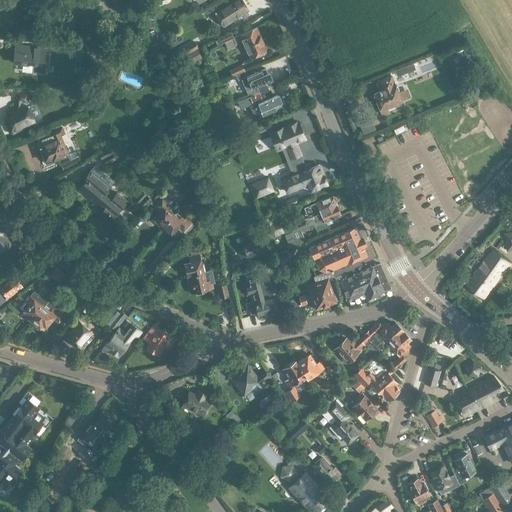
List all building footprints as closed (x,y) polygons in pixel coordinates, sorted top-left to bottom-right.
[(249,11),(242,0),(220,0),(215,3),(218,6),(222,3),(224,6),(214,12),(223,27),(241,15),(243,18),(249,14),(247,12),(249,11)] [(234,37),(233,38),(236,44),(242,41),(250,58),(267,50),(257,27),(233,37),(234,37)] [(153,30),(146,32),(149,44),(156,43),(156,40),(158,39),(156,33),(154,34),(153,30)] [(231,32),(218,38),(221,43),(233,38),(234,37),(233,37),(231,32)] [(194,41),(175,51),(179,58),(198,48),(194,41)] [(62,52),(82,54),(82,46),(63,44),(62,52)] [(14,45),(13,63),(34,65),(33,73),(46,74),(49,48),(14,45)] [(91,47),(90,62),(98,63),(99,47),(91,47)] [(184,66),(202,57),(197,49),(179,58),(184,66)] [(413,63),(394,70),(397,77),(415,69),(413,63)] [(245,71),(242,64),(229,70),(232,76),(245,71)] [(267,72),(265,68),(243,77),(245,82),(248,81),(253,92),(258,90),(257,86),(271,80),(272,78),(270,73),(267,72)] [(375,82),(379,91),(372,94),(381,113),(387,111),(386,107),(401,101),(395,85),(394,86),(389,76),(375,82)] [(229,85),(227,80),(217,83),(220,89),(229,85)] [(94,87),(86,88),(89,108),(99,107),(96,86),(94,87)] [(9,114),(11,116),(6,119),(14,133),(35,121),(27,106),(20,109),(20,102),(27,103),(28,93),(17,93),(16,106),(11,110),(12,112),(9,114)] [(263,100),(260,93),(250,98),(253,104),(263,100)] [(277,95),(258,103),(261,110),(257,111),(260,117),(282,107),(281,103),(280,103),(281,100),(279,96),(277,95)] [(294,116),(291,111),(280,115),(283,120),(294,116)] [(298,120),(268,132),(276,152),(284,149),(289,160),(302,155),(298,143),(307,140),(298,120)] [(69,149),(67,145),(65,144),(61,135),(65,133),(62,126),(51,131),(52,133),(38,138),(40,143),(39,144),(46,163),(57,158),(58,159),(63,157),(63,155),(68,153),(68,151),(69,149)] [(98,153),(105,165),(115,159),(109,147),(98,153)] [(81,162),(78,156),(61,165),(64,170),(81,162)] [(309,191),(326,184),(319,165),(287,177),(292,190),(306,185),(309,191)] [(96,203),(107,190),(109,187),(89,171),(85,176),(88,178),(79,189),(90,198),(88,200),(94,205),(96,203)] [(337,171),(332,173),(337,184),(342,182),(337,171)] [(271,191),(266,177),(250,184),(255,197),(271,191)] [(114,196),(107,190),(96,203),(103,209),(98,214),(109,224),(128,201),(117,192),(114,196)] [(142,190),(134,200),(139,205),(148,196),(142,190)] [(163,198),(162,197),(153,206),(159,212),(152,220),(157,224),(159,223),(162,226),(174,213),(180,206),(175,202),(176,200),(168,192),(163,198)] [(300,203),(297,195),(283,201),(286,208),(300,203)] [(308,218),(336,206),(335,202),(336,200),(335,197),(333,197),(332,196),(304,208),(308,217),(308,218)] [(308,218),(308,217),(289,225),(292,232),(285,236),(289,247),(304,241),(300,229),(311,225),(312,227),(325,221),(327,224),(331,222),(330,219),(340,215),(336,206),(308,218)] [(179,217),(174,213),(162,226),(165,228),(165,231),(170,236),(178,227),(183,232),(192,223),(186,217),(184,219),(181,216),(179,217)] [(270,218),(260,222),(262,227),(264,227),(265,229),(267,233),(269,237),(282,232),(278,221),(272,224),(270,218)] [(260,222),(259,219),(250,223),(252,228),(257,226),(260,232),(262,231),(263,234),(267,233),(265,229),(264,227),(262,227),(260,222)] [(195,226),(192,223),(183,232),(187,236),(195,226)] [(0,250),(10,243),(0,227),(0,250)] [(359,237),(355,227),(309,247),(314,259),(319,257),(316,263),(319,270),(324,272),(325,272),(331,270),(334,277),(353,269),(350,262),(367,255),(361,242),(363,241),(361,237),(359,237)] [(511,230),(503,233),(507,251),(511,250),(511,230)] [(251,236),(252,240),(242,244),(244,247),(243,249),(244,253),(246,253),(247,257),(264,251),(263,250),(267,249),(267,248),(266,244),(265,243),(267,243),(263,234),(262,231),(260,232),(251,236)] [(191,255),(205,251),(204,246),(190,250),(191,255)] [(493,249),(479,269),(466,285),(484,299),(507,268),(511,263),(493,249)] [(290,260),(286,251),(273,256),(277,266),(290,260)] [(187,276),(204,272),(201,259),(200,259),(199,253),(188,256),(190,261),(183,262),(184,266),(182,266),(184,274),(186,273),(187,276)] [(391,288),(380,262),(341,280),(344,287),(342,288),(347,300),(349,299),(350,300),(353,298),(354,297),(364,292),(366,299),(391,288)] [(50,275),(56,279),(62,271),(56,266),(50,275)] [(325,272),(324,272),(315,276),(315,277),(306,280),(307,285),(315,309),(336,302),(328,279),(334,277),(331,270),(325,272)] [(187,276),(186,276),(190,293),(213,288),(211,279),(206,281),(204,272),(187,276)] [(21,288),(23,287),(13,275),(0,285),(0,287),(1,288),(0,288),(2,290),(0,291),(0,294),(5,301),(17,292),(16,291),(20,287),(21,288)] [(467,279),(460,276),(458,281),(465,284),(467,279)] [(227,297),(224,284),(216,286),(219,299),(227,297)] [(258,317),(267,314),(259,285),(250,288),(251,290),(246,291),(248,297),(252,296),(254,304),(249,305),(251,312),(256,311),(258,317)] [(34,290),(30,295),(28,294),(27,296),(25,298),(23,300),(25,301),(19,307),(23,311),(20,314),(25,318),(26,318),(31,323),(32,321),(50,299),(49,299),(39,291),(37,293),(34,290)] [(50,299),(32,321),(44,331),(54,319),(59,323),(65,315),(59,310),(64,305),(52,295),(49,299),(50,299)] [(301,305),(307,303),(304,295),(298,297),(301,305)] [(274,296),(263,300),(267,314),(271,314),(272,317),(278,316),(277,312),(278,312),(274,296)] [(120,313),(114,308),(102,322),(108,327),(109,326),(120,313)] [(121,311),(120,313),(109,326),(114,331),(126,317),(126,315),(121,311)] [(67,316),(60,324),(63,327),(70,318),(67,316)] [(65,336),(79,349),(93,333),(79,320),(65,336)] [(376,324),(364,334),(380,351),(389,343),(403,330),(396,322),(391,326),(387,323),(385,325),(383,323),(381,325),(379,323),(376,324)] [(158,328),(156,327),(153,325),(142,338),(149,342),(146,348),(159,356),(165,348),(168,350),(175,338),(158,328)] [(135,340),(141,332),(135,326),(128,335),(118,327),(102,349),(107,353),(109,351),(117,357),(130,341),(130,340),(132,338),(135,340)] [(403,330),(389,343),(395,350),(394,350),(398,355),(391,362),(392,363),(388,366),(393,371),(406,360),(405,358),(407,357),(405,355),(409,351),(408,349),(411,346),(407,342),(411,339),(403,330)] [(380,351),(364,334),(356,341),(353,338),(350,341),(346,337),(334,348),(346,361),(349,361),(358,352),(359,353),(366,346),(375,356),(380,351)] [(307,380),(319,372),(324,368),(320,361),(316,363),(310,353),(308,355),(307,354),(297,361),(306,377),(307,380)] [(393,371),(388,366),(385,369),(373,357),(353,374),(357,378),(364,387),(365,388),(368,386),(365,383),(368,380),(380,394),(382,396),(382,395),(387,401),(392,400),(398,395),(399,390),(400,390),(399,389),(399,388),(396,385),(398,383),(390,374),(393,371)] [(306,377),(297,361),(295,359),(281,368),(288,378),(284,380),(289,388),(297,383),(306,377)] [(333,369),(329,364),(324,367),(328,372),(333,369)] [(246,365),(245,366),(230,377),(243,394),(257,383),(262,389),(273,380),(266,370),(256,378),(246,365)] [(424,383),(435,386),(440,371),(428,367),(424,383)] [(508,394),(493,375),(465,390),(476,410),(508,394)] [(357,378),(351,383),(359,392),(364,387),(357,378)] [(296,393),(292,388),(287,392),(290,397),(296,393)] [(206,400),(208,395),(198,390),(196,394),(189,391),(183,404),(204,416),(207,411),(208,411),(210,408),(209,406),(211,403),(206,400)] [(463,416),(476,410),(465,390),(452,396),(463,416)] [(334,395),(323,405),(326,408),(326,409),(336,420),(329,427),(340,439),(342,437),(348,444),(358,434),(344,419),(349,416),(341,406),(343,405),(337,397),(336,398),(334,395)] [(378,410),(365,395),(352,406),(354,408),(354,409),(356,412),(358,412),(366,421),(378,410)] [(16,456),(21,460),(32,447),(29,445),(34,438),(32,436),(33,435),(44,422),(42,420),(45,417),(37,411),(40,407),(27,396),(4,425),(3,424),(0,428),(0,487),(4,490),(10,483),(7,481),(8,480),(11,483),(21,469),(15,465),(19,460),(15,457),(16,456)] [(298,416),(291,408),(284,414),(291,422),(298,416)] [(243,423),(232,409),(225,415),(236,428),(243,423)] [(441,421),(434,410),(426,414),(433,426),(441,421)] [(79,434),(80,435),(77,439),(94,453),(97,449),(98,449),(105,441),(107,442),(111,437),(108,435),(113,428),(100,417),(94,424),(89,421),(79,434)] [(308,427),(301,418),(284,433),(292,441),(308,427)] [(511,422),(483,437),(491,454),(496,452),(494,446),(502,442),(507,452),(511,449),(511,422)] [(327,448),(322,443),(315,449),(320,454),(327,448)] [(478,444),(473,446),(477,455),(482,452),(478,444)] [(454,459),(457,467),(452,470),(454,474),(459,484),(466,480),(464,476),(476,470),(467,453),(454,459)] [(332,469),(321,457),(311,466),(329,485),(340,474),(334,467),(332,469)] [(72,488),(90,468),(80,459),(62,479),(72,488)] [(283,467),(281,477),(290,480),(297,474),(292,465),(283,467)] [(459,484),(454,474),(449,476),(444,465),(429,471),(440,494),(459,484)] [(316,511),(330,500),(304,472),(288,487),(310,511),(316,511)] [(415,502),(428,495),(422,482),(420,483),(418,477),(407,482),(410,488),(408,488),(415,502)] [(490,486),(501,504),(511,499),(509,494),(500,480),(490,486)] [(478,493),(482,499),(484,497),(493,492),(490,486),(478,493)] [(490,511),(501,506),(493,492),(484,497),(482,499),(490,511)] [(389,510),(393,507),(388,498),(378,505),(381,511),(388,511),(390,511),(389,510)] [(443,511),(437,499),(427,504),(431,511),(443,511)] [(511,511),(511,499),(501,504),(505,511),(511,511)] [(451,511),(447,502),(441,505),(443,511),(451,511)]
